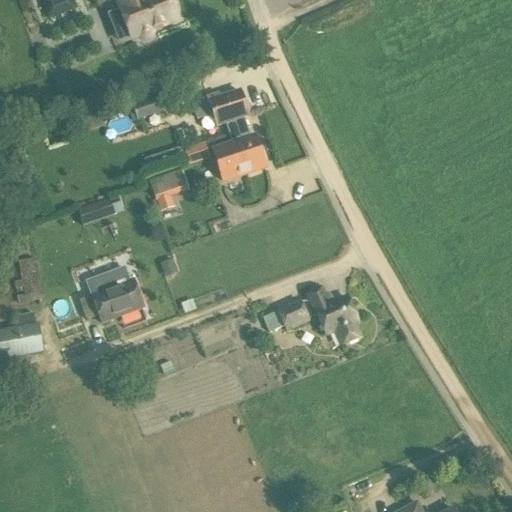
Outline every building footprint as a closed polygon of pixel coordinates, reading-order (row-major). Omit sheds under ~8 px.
[(77,0),(58,0),(47,4),(52,19),(81,8),(77,0)] [(120,0),(138,41),(142,39),(149,42),(156,42),(158,40),(161,36),(162,31),(187,21),(178,0),(120,0)] [(207,102),(211,115),(215,127),(225,124),(231,144),(212,150),(222,182),(264,169),(262,164),(266,163),(262,150),(258,151),(254,137),(252,137),(246,118),(248,118),(239,92),(207,102)] [(166,93),(131,105),(137,122),(172,110),(166,93)] [(207,102),(192,107),(196,121),(211,115),(207,102)] [(96,111),(79,117),(84,131),(101,125),(96,111)] [(204,143),(182,151),(187,167),(210,160),(204,143)] [(19,149),(3,155),(16,190),(16,191),(32,185),(19,149)] [(180,171),(149,181),(155,202),(187,191),(180,171)] [(108,200),(77,211),(82,227),(125,212),(120,199),(109,203),(108,200)] [(23,233),(0,238),(0,248),(1,252),(26,246),(23,233)] [(27,281),(13,284),(18,305),(48,300),(48,297),(44,277),(41,258),(23,261),(27,281)] [(180,282),(190,278),(183,263),(174,267),(180,282)] [(134,285),(93,300),(103,328),(145,313),(134,285)] [(323,295),(310,301),(327,340),(336,336),(342,351),(361,343),(355,328),(359,326),(349,304),(336,310),(328,299),(325,300),(323,295)] [(301,307),(265,323),(271,338),(286,332),(288,336),(310,327),(301,307)] [(22,329),(0,332),(0,348),(3,361),(50,352),(45,324),(42,325),(22,329)] [(161,367),(165,377),(175,373),(171,363),(161,367)] [(452,511),(451,510),(446,511),(420,511),(415,503),(398,511),(452,511)]
